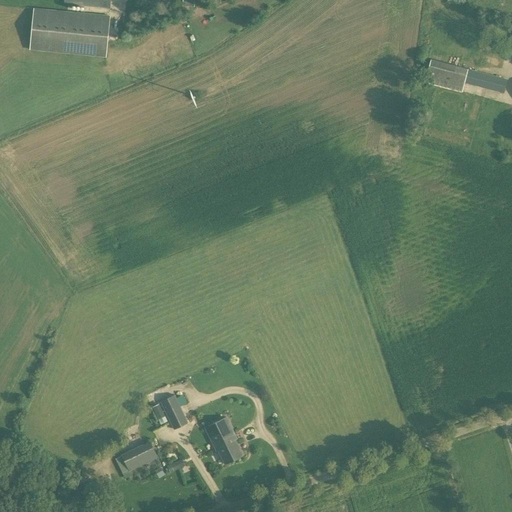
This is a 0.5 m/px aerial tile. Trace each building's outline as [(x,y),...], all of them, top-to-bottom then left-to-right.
[(35,7),(31,50),(109,57),(112,14),(35,7)] [(502,121),(507,103),(462,91),(464,83),(504,93),(507,79),(467,69),(431,59),(425,82),(420,99),(502,121)] [(174,395),(160,401),(174,430),(188,423),(174,395)] [(158,419),(165,416),(159,404),(152,407),(158,419)] [(235,439),(235,440),(237,439),(227,417),(205,428),(212,443),(218,440),(220,444),(228,440),(229,442),(235,439)] [(225,464),(243,455),(235,440),(235,439),(229,442),(228,440),(220,444),(218,440),(212,443),(217,451),(218,451),(225,464)] [(123,473),(160,458),(153,440),(116,455),(123,473)] [(172,472),(187,464),(183,457),(168,465),(172,472)]
